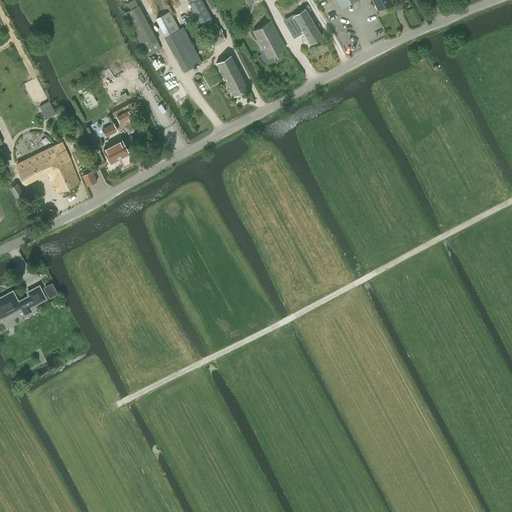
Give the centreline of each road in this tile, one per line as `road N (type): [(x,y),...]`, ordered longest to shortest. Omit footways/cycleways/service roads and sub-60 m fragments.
road 1 (unclassified): [(0,250),(372,53),(497,0)]
road 2 (track): [(118,404),(511,200)]
